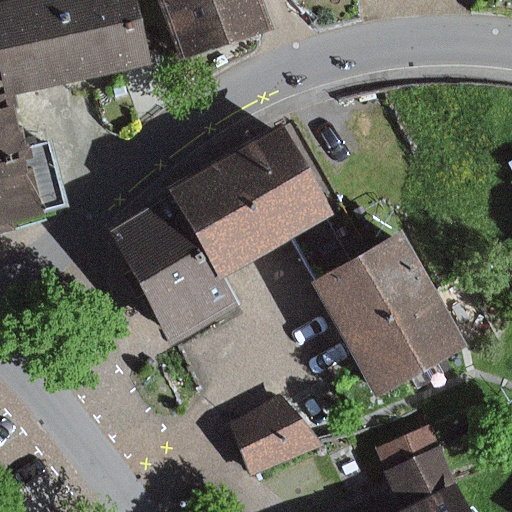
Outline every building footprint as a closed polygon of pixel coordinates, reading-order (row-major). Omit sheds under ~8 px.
[(0,0),(0,94),(8,93),(148,60),(133,0),(0,0)] [(156,0),(181,65),(276,30),(264,0),(156,0)] [(0,233),(10,231),(8,223),(41,214),(8,93),(0,94),(0,233)] [(161,197),(167,209),(206,279),(220,271),(328,211),(283,130),(161,197)] [(167,209),(110,241),(168,347),(240,307),(220,271),(206,279),(167,209)] [(405,230),(309,280),(370,396),(465,347),(405,230)] [(284,390),(235,418),(257,471),(331,441),(284,390)] [(395,511),(485,511),(442,420),(385,446),(412,504),(395,511)]
